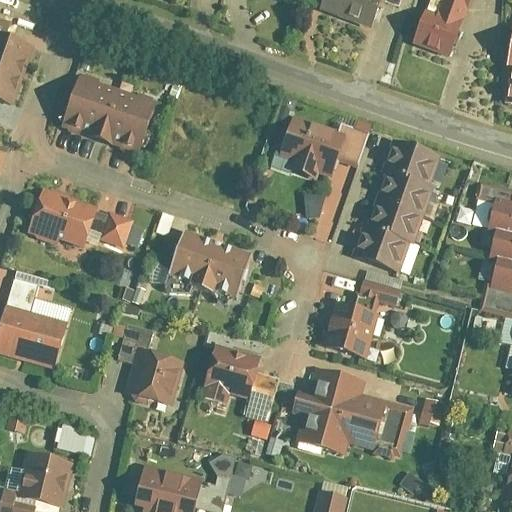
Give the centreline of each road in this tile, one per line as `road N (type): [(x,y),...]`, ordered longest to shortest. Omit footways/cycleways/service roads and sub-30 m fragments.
road 1 (residential): [(87,0),(511,149)]
road 2 (residential): [(21,160),(264,236),(306,259),(319,283),(294,374)]
road 3 (residential): [(98,511),(113,429),(96,411),(0,385)]
road 4 (residential): [(69,0),(21,160)]
